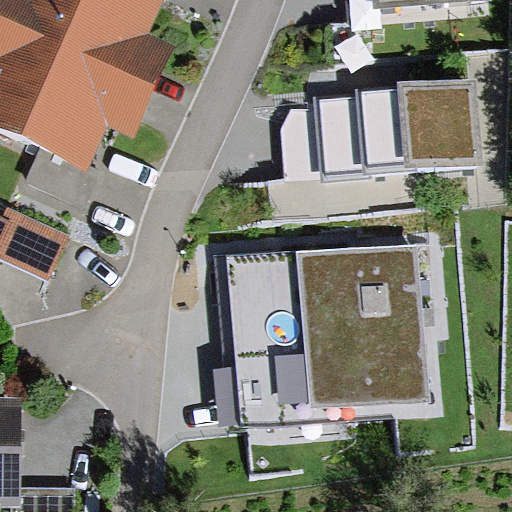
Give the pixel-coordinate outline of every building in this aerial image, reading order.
[(0,0),(0,143),(89,182),(109,136),(135,147),(176,52),(151,41),(168,0),(181,0),(183,0),(182,0),(0,0)] [(492,0),(371,0),(373,19),(494,9),(492,0)] [(485,174),(478,89),(315,103),(322,188),(485,174)] [(0,221),(0,265),(51,288),(72,239),(7,210),(2,222),(0,221)] [(433,410),(418,251),(284,264),(283,255),(216,261),(232,437),(399,421),(398,413),(433,410)] [(23,404),(0,403),(0,511),(76,511),(77,493),(23,492),(23,404)]
